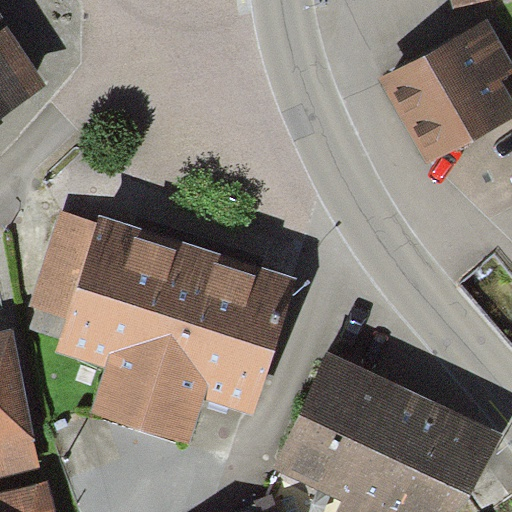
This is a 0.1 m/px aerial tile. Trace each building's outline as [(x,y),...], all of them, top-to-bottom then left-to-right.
[(490,0),(453,0),(456,10),(490,0)] [(511,59),(490,19),(381,79),(427,162),(511,114),(511,100),(501,80),(511,73),(511,59)] [(0,118),(32,97),(0,50),(0,118)] [(28,311),(67,323),(95,233),(57,221),(28,311)] [(283,291),(95,233),(67,323),(55,361),(102,376),(88,420),(177,448),(191,404),(242,420),(283,291)] [(0,347),(0,471),(25,466),(0,347)] [(447,511),(479,447),(322,372),(274,472),(344,505),(340,511),(447,511)] [(0,502),(0,511),(40,511),(36,494),(0,502)]
